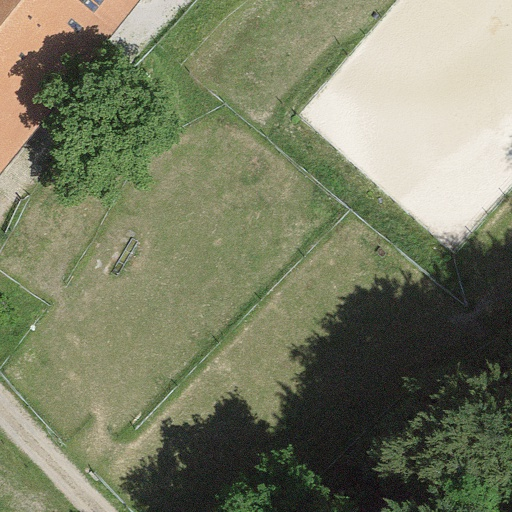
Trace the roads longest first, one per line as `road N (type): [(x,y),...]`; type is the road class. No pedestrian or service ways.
road 1 (track): [(164,0),(0,201),(0,409),(99,511)]
road 2 (track): [(511,419),(377,511)]
